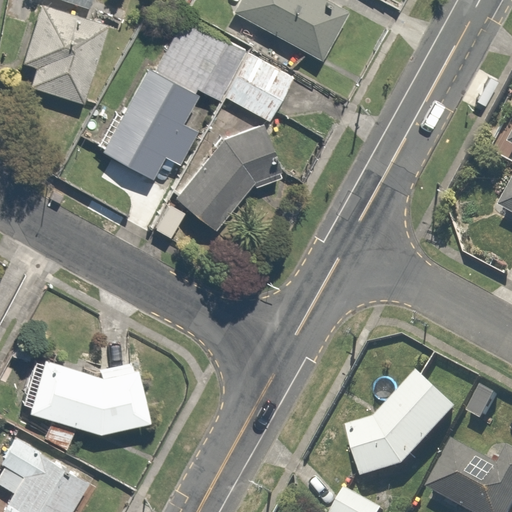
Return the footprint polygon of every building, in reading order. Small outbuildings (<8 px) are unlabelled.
[(104,20),(37,0),(36,0),(18,60),(32,64),(26,85),(80,101),(104,20)] [(43,0),(88,15),(93,0),(43,0)] [(316,57),(344,10),(327,0),(235,0),(231,8),(316,57)] [(199,89),(148,60),(98,147),(146,175),(158,153),(174,162),(193,129),(180,121),(199,89)] [(274,174),(259,123),(219,134),(171,197),(212,228),(248,181),(274,174)] [(511,132),(496,155),(511,163),(511,183),(501,206),(511,212),(511,132)] [(148,419),(132,360),(96,369),(38,350),(16,416),(37,423),(32,438),(66,449),(74,427),(95,434),(148,419)] [(460,409),(419,370),(375,416),(345,424),(362,480),(405,467),(460,409)] [(0,499),(0,511),(70,511),(90,479),(13,433),(0,454),(0,458),(2,459),(0,462),(0,483),(7,488),(0,499)] [(473,511),(510,511),(511,509),(511,448),(507,446),(497,463),(455,439),(428,486),(473,511)] [(381,511),(383,509),(345,487),(331,511),(330,511),(381,511)]
